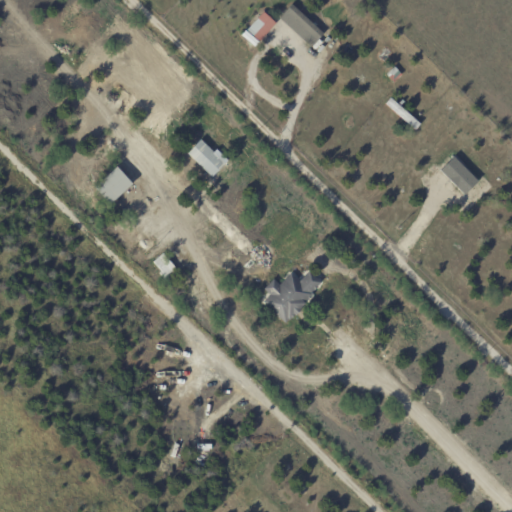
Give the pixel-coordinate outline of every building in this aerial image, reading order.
[(314,24),(324,34),(312,47),(295,32),(301,26),(285,11),(292,4),(314,24)] [(276,23),(259,41),(247,30),(264,11),(276,23)] [(342,45),(338,42),(344,35),(348,39),(342,45)] [(386,75),(394,67),(402,75),(394,83),(386,75)] [(76,121),(83,113),(88,117),(81,125),(76,121)] [(215,174),(212,178),(187,153),(201,139),(213,151),(216,148),(228,160),(215,174)] [(482,182),(458,157),(444,171),(468,195),(482,182)] [(124,175),(132,184),(108,204),(94,187),(117,167),(124,175)] [(80,168),(85,174),(79,179),(74,173),(80,168)] [(94,198),(99,194),(107,204),(102,208),(94,198)] [(113,225),(123,217),(131,227),(122,235),(113,225)] [(163,253),(179,272),(167,283),(158,273),(161,271),(153,262),(163,253)] [(311,273),(321,282),(310,293),(312,295),(299,309),(300,310),(295,315),(294,314),(289,320),(289,319),(285,323),(263,302),(270,294),(264,289),(273,279),(280,285),(291,273),(299,281),(309,271),(311,273)]
